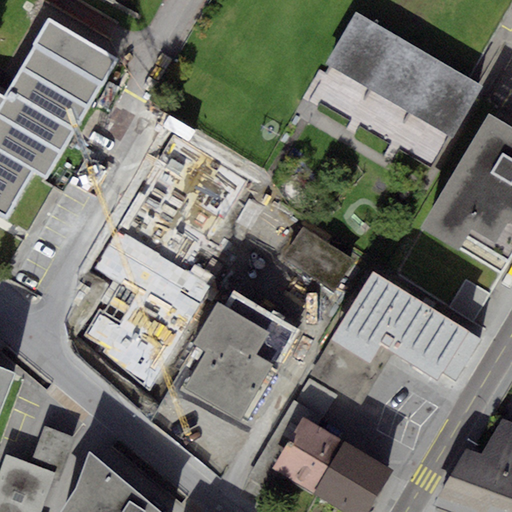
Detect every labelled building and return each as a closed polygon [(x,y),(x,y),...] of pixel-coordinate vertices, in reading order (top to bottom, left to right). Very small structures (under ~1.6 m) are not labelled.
[(511,0),(375,0),(370,10),(484,74),(511,23),(511,0)] [(484,87),(356,12),(326,64),(454,138),(484,87)] [(117,61),(50,20),(3,97),(0,95),(0,216),(6,220),(35,172),(46,178),(117,61)] [(511,127),(489,114),(420,227),(459,251),(460,250),(500,274),(511,254),(511,127)] [(269,177),(181,123),(92,266),(118,282),(85,336),(103,348),(98,356),(149,387),(214,283),(206,279),(269,177)] [(357,262),(302,228),(283,259),(338,293),(357,262)] [(481,340),(373,273),(310,372),(358,404),(389,353),(435,380),(441,372),(455,380),(481,340)] [(304,332),(235,291),(225,306),(218,302),(192,344),(196,346),(173,385),(246,428),(304,332)] [(0,411),(15,374),(0,367),(0,411)] [(311,494),(342,441),(303,418),(272,471),(311,494)] [(511,423),(502,420),(481,453),(467,448),(434,504),(452,511),(511,511),(511,510),(511,423)] [(55,473),(53,480),(59,482),(75,438),(44,426),(30,464),(55,473)] [(342,511),(367,511),(392,471),(342,441),(311,494),(342,511)] [(159,511),(90,452),(74,490),(58,511),(159,511)] [(41,511),(53,480),(55,473),(30,464),(5,455),(0,469),(0,511),(41,511)]
